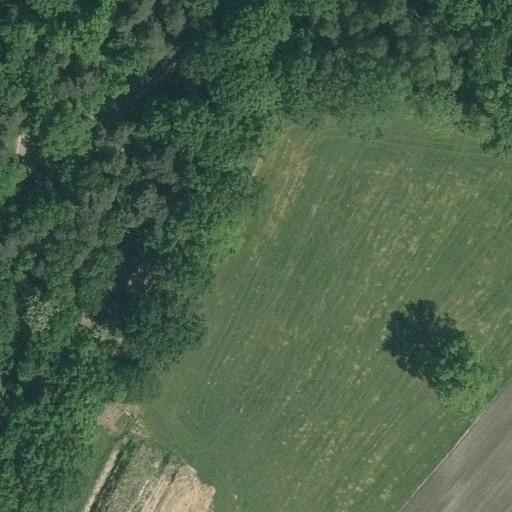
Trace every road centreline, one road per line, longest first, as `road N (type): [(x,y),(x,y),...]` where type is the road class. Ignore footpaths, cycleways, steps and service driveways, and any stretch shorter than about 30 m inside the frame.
road 1 (unclassified): [(24,195),(231,0)]
road 2 (unclassified): [(24,195),(44,0)]
